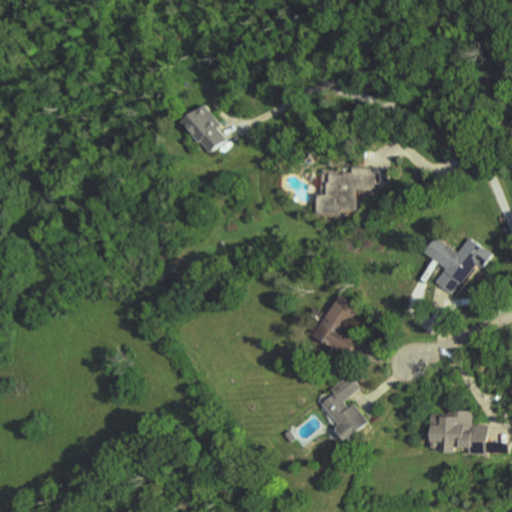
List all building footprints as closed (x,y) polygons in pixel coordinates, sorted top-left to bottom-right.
[(208,154),(229,142),(221,128),(223,127),(211,106),(188,119),(208,154)] [(376,168),(354,168),(353,173),(324,171),(323,194),(320,194),(319,215),(342,216),(342,210),(357,211),(357,191),(374,191),(376,168)] [(461,253),(441,238),(429,254),(449,268),(438,283),(456,296),(479,264),(485,268),(495,255),(472,238),(461,253)] [(349,355),(358,340),(346,333),(360,307),(340,296),(317,337),(349,355)] [(363,389),(352,375),(332,391),(335,395),(325,404),(344,428),(339,432),(348,443),(371,424),(351,399),(363,389)] [(491,426),(474,426),(474,411),(449,412),(449,415),(431,415),(431,444),(443,444),(443,455),(459,455),(459,450),(472,450),(472,456),(491,456),(491,426)]
